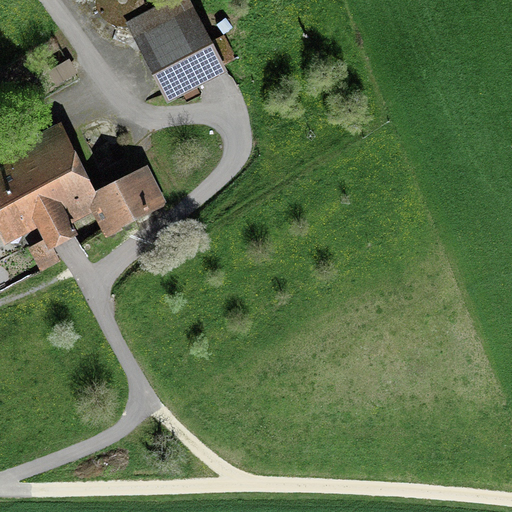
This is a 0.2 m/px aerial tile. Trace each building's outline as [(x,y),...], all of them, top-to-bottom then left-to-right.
[(229,69),(192,0),(161,0),(148,6),(149,0),(95,0),(95,4),(99,14),(107,22),(117,26),(128,23),(167,98),(229,69)] [(255,42),(264,46),(269,34),(260,30),(255,42)] [(69,56),(48,69),(57,83),(78,70),(69,56)] [(80,230),(75,221),(93,212),(83,193),(96,187),(62,118),(19,139),(23,148),(0,159),(0,231),(5,241),(38,225),(45,237),(29,245),(42,271),(62,261),(53,244),(80,230)] [(96,187),(83,193),(93,212),(105,236),(121,229),(119,226),(134,218),(133,217),(167,200),(147,161),(96,187)]
